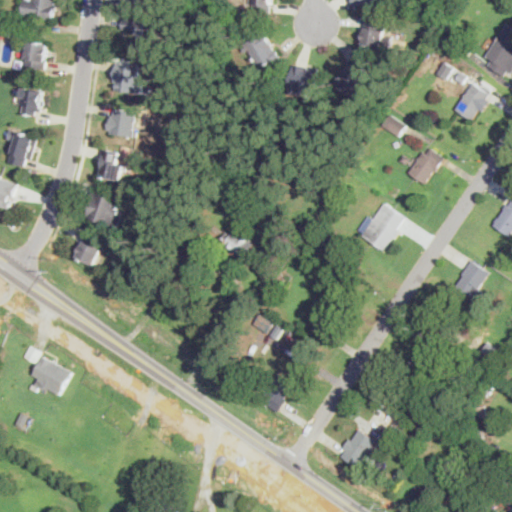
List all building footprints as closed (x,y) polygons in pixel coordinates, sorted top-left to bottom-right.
[(57,0),(57,4),(59,5),(59,10),(56,10),(55,20),(20,14),(21,7),(25,8),(25,0),(57,0)] [(274,0),(274,3),(274,4),(272,4),(271,13),(255,12),(255,4),(251,4),(251,0),(274,0)] [(157,33),(156,43),(155,55),(130,52),(131,43),(135,43),(136,39),(139,40),(139,35),(137,34),(137,31),(124,29),(124,27),(125,18),(159,22),(157,33)] [(384,47),(384,49),(365,45),(369,28),(366,28),(368,19),(389,23),(384,47)] [(511,72),(510,71),(506,76),(490,65),(494,60),(488,56),(510,24),(511,25),(511,72)] [(469,56),(468,57),(446,42),(454,31),(476,47),(469,56)] [(276,50),(276,51),(278,50),(282,57),(261,69),(251,50),(249,51),(245,43),(266,32),(276,50)] [(50,54),(50,56),(48,56),(47,70),(27,67),(31,41),(50,44),(50,48),(51,49),(50,54)] [(366,58),(375,70),(368,75),(372,81),(361,89),(364,93),(354,101),(338,79),(345,74),(343,72),(357,61),(359,63),(366,58)] [(466,64),(463,69),(457,65),(460,60),(466,64)] [(456,67),(449,79),(438,72),(445,61),(456,67)] [(152,86),(151,94),(118,90),(119,82),(116,82),(117,73),(118,63),(143,66),(141,79),(146,79),(145,85),(152,86)] [(321,68),(317,97),(290,94),(295,64),(321,68)] [(473,68),(469,73),(465,69),(469,65),(473,68)] [(470,77),(464,84),(458,78),(463,71),(470,77)] [(483,82),(494,89),(474,120),(458,108),(475,82),(481,86),(483,82)] [(44,109),(44,111),(39,110),(38,116),(23,113),(25,105),(22,105),(23,97),(20,96),(22,85),(48,90),(44,109)] [(138,112),(136,127),(135,131),(139,132),(138,138),(113,134),(114,131),(108,130),(110,118),(113,118),(113,115),(115,116),(116,108),(138,112)] [(405,132),(401,137),(384,125),(393,114),(409,125),(405,132)] [(37,150),(34,160),(29,158),(27,166),(11,161),(20,131),(41,138),(37,150)] [(125,172),(122,182),(103,176),(105,171),(100,170),(100,169),(107,147),(122,152),(119,162),(127,165),(125,172)] [(433,148),(448,158),(438,172),(436,171),(427,183),(417,175),(412,172),(425,152),(429,154),(433,148)] [(412,158),(407,164),(402,160),(406,154),(412,158)] [(374,167),(369,173),(362,168),(366,162),(374,167)] [(14,202),(11,208),(0,203),(0,173),(4,175),(3,177),(21,184),(14,202)] [(216,184),(212,192),(207,190),(211,181),(216,184)] [(123,216),(119,229),(89,218),(94,203),(91,202),(95,190),(123,200),(118,213),(123,215),(123,216)] [(408,218),(400,230),(387,250),(365,235),(367,232),(362,229),(371,216),(376,219),(386,202),(409,217),(408,218)] [(511,236),(497,225),(511,202),(511,236)] [(334,225),(330,231),(320,225),(323,218),(334,225)] [(237,230),(258,243),(248,259),(223,243),(230,233),(234,236),(237,230)] [(109,242),(96,266),(79,257),(80,250),(91,232),(109,242)] [(484,284),(471,304),(454,292),(472,266),(484,274),(480,281),(484,284)] [(286,277),(283,282),(277,278),(280,273),(286,277)] [(277,291),(273,298),(265,292),(270,286),(277,291)] [(354,306),(335,335),(331,341),(313,330),(322,315),(316,311),(321,303),(328,307),(336,294),(354,306)] [(277,322),(270,332),(256,322),(263,312),(277,322)] [(286,327),(279,338),(272,334),(279,323),(286,327)] [(449,342),(445,349),(450,352),(439,368),(434,365),(427,375),(410,363),(434,332),(449,342)] [(44,350),(38,362),(26,355),(32,343),(44,350)] [(74,372),(62,394),(43,384),(45,380),(35,374),(46,356),(74,372)] [(283,404),(279,410),(262,399),(280,372),(297,384),(283,404)] [(41,386),(38,391),(32,388),(34,383),(41,386)] [(491,410),(487,419),(479,414),(484,406),(491,410)] [(33,416),(30,423),(28,422),(26,426),(18,422),(23,411),(31,414),(31,415),(33,416)] [(378,441),(360,467),(343,455),(361,429),(378,441)] [(421,436),(415,446),(407,441),(414,431),(421,436)] [(400,442),(396,449),(383,440),(387,434),(400,442)] [(453,458),(444,477),(437,473),(446,455),(453,458)] [(432,485),(431,488),(420,483),(423,476),(434,482),(432,485)] [(430,491),(420,510),(407,503),(417,484),(430,491)] [(182,511),(154,511),(159,501),(183,511),(182,511)]
